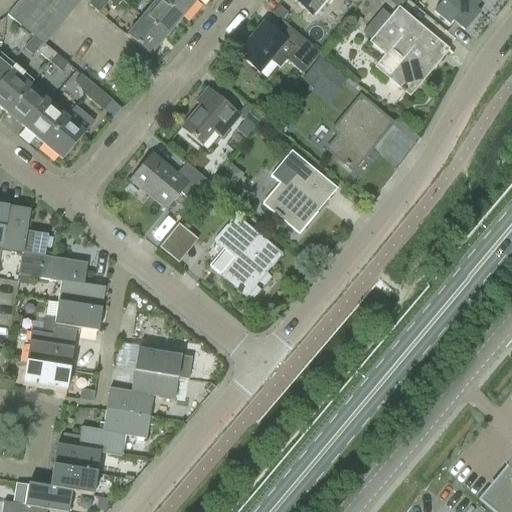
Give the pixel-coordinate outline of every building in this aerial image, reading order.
[(18,0),(14,6),(33,21),(40,12),(26,0),(18,0)] [(26,0),(40,12),(48,4),(43,0),(26,0)] [(50,0),(48,4),(65,19),(73,9),(62,0),(50,0)] [(81,0),(62,0),(73,9),(81,0)] [(97,14),(108,0),(92,0),(88,5),(97,14)] [(141,19),(165,38),(180,19),(157,0),(141,19)] [(196,1),(194,0),(156,0),(157,0),(180,19),(196,1)] [(290,0),(308,16),(321,0),(357,0),(360,2),(361,0),(290,0)] [(403,0),(385,0),(396,9),(404,0),(403,0)] [(474,10),(481,0),(439,0),(456,14),(450,21),(463,32),(478,14),(474,10)] [(40,12),(58,27),(65,19),(48,4),(40,12)] [(15,24),(24,31),(33,21),(14,6),(6,16),(15,24)] [(397,10),(390,19),(380,10),(361,33),(371,41),(369,43),(385,57),(390,50),(402,60),(386,79),(408,98),(446,51),(397,10)] [(58,27),(40,12),(33,21),(50,37),(58,27)] [(0,24),(9,31),(15,24),(6,16),(0,23),(0,24)] [(165,38),(141,19),(125,37),(149,57),(165,38)] [(24,31),(42,46),(44,45),(50,37),(33,21),(24,31)] [(257,74),(284,42),(262,23),(235,55),(257,74)] [(37,53),(48,63),(55,55),(44,45),(42,46),(37,53)] [(55,55),(48,63),(61,73),(68,65),(55,55)] [(318,56),(302,79),(331,100),(347,77),(318,56)] [(0,110),(5,114),(29,86),(20,79),(23,75),(13,67),(9,72),(0,63),(0,110)] [(84,93),(91,85),(80,76),(74,84),(84,93)] [(81,96),(82,97),(101,113),(111,102),(91,85),(84,93),(81,96)] [(29,86),(5,114),(23,129),(43,106),(47,102),(29,86)] [(253,132),(262,120),(245,106),(237,117),(205,90),(193,104),(197,108),(179,130),(199,147),(211,133),(220,140),(237,119),(253,132)] [(350,172),(389,126),(358,100),(330,133),(337,138),(326,151),(350,172)] [(43,106),(23,129),(41,145),(65,117),(47,102),(43,106)] [(65,117),(41,145),(61,162),(94,123),(75,108),(66,118),(65,117)] [(334,191),(303,165),(290,153),(269,177),(278,185),(261,206),(271,215),(280,223),(280,222),(297,235),(334,191)] [(198,197),(208,184),(184,164),(175,176),(151,156),(129,182),(164,211),(185,186),(198,197)] [(6,209),(0,248),(0,251),(21,255),(17,276),(19,276),(18,284),(25,285),(26,277),(39,279),(42,259),(46,238),(24,234),(28,213),(6,209)] [(245,298),(280,255),(234,218),(213,243),(222,251),(233,260),(220,276),(219,277),(245,298)] [(178,255),(196,237),(181,223),(163,241),(178,255)] [(222,251),(209,267),(220,276),(233,260),(222,251)] [(56,304),(99,311),(103,290),(81,286),(85,266),(42,259),(39,279),(59,283),(56,304)] [(50,336),(73,340),(75,329),(96,333),(99,311),(56,304),(50,336)] [(24,365),(68,372),(73,340),(50,336),(29,332),(28,342),(24,365)] [(131,372),(175,380),(179,358),(135,350),(131,372)] [(179,358),(175,379),(186,381),(190,360),(179,358)] [(68,372),(24,365),(21,387),(64,394),(68,372)] [(103,411),(148,418),(151,399),(171,403),(175,380),(131,372),(128,392),(106,389),(103,411)] [(80,391),(78,401),(92,403),(93,393),(80,391)] [(148,418),(103,411),(99,433),(80,430),(76,450),(76,451),(98,455),(98,456),(119,460),(123,438),(144,442),(148,418)] [(52,470),(95,477),(98,456),(98,455),(76,451),(76,450),(56,447),(52,470)] [(511,471),(482,505),(490,511),(511,511),(511,463),(508,469),(511,471)] [(95,477),(52,470),(48,490),(48,491),(70,495),(69,496),(91,499),(95,477)] [(15,485),(11,506),(23,508),(27,487),(15,485)] [(44,511),(66,511),(69,496),(70,495),(48,491),(48,490),(27,487),(23,508),(44,511)] [(97,499),(95,510),(106,511),(107,500),(97,499)]
